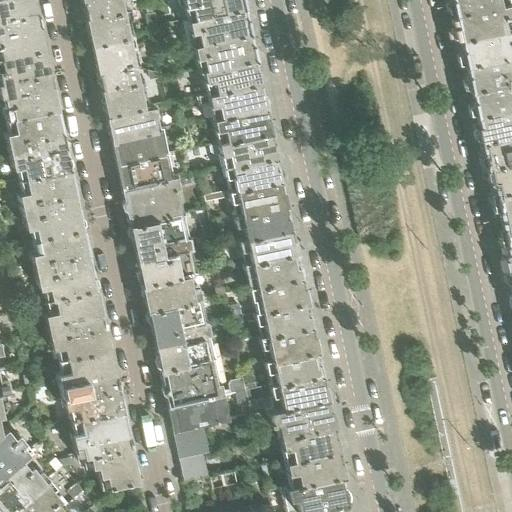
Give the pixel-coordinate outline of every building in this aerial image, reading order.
[(33,11),(30,0),(0,0),(0,28),(6,27),(4,18),(33,11)] [(104,0),(79,0),(82,15),(97,12),(96,6),(106,4),(104,0)] [(82,15),(88,43),(130,34),(126,18),(130,17),(127,6),(120,8),(118,0),(104,0),(106,4),(96,6),(97,12),(82,15)] [(186,19),(240,6),(242,2),(241,0),(177,0),(178,5),(183,4),(186,19)] [(448,11),(451,14),(507,1),(506,0),(446,0),(446,1),(448,11)] [(511,25),(507,1),(451,14),(453,22),(452,27),(452,31),(454,36),(457,39),(511,27),(511,25)] [(191,44),(245,32),(248,27),(247,19),(242,16),(240,6),(186,19),(181,20),(184,30),(188,29),(191,44)] [(0,55),(41,48),(33,11),(4,18),(6,27),(0,28),(0,55)] [(155,25),(153,12),(144,14),(146,26),(155,25)] [(459,61),(463,65),(511,53),(511,27),(457,39),(459,48),(457,52),(459,61)] [(193,55),(196,68),(251,57),(253,53),(253,49),(251,44),(247,41),(245,32),(191,44),(186,45),(189,57),(193,55)] [(118,66),(134,63),(134,61),(139,60),(136,50),(133,51),(130,34),(88,43),(97,82),(111,79),(110,74),(119,72),(118,66)] [(17,78),(46,72),(43,62),(41,48),(0,55),(0,94),(20,90),(17,78)] [(468,92),(511,81),(511,53),(463,65),(464,73),(462,78),(464,87),(468,90),(468,92)] [(204,93),(256,83),(259,78),(257,69),(252,66),(251,57),(196,68),(196,69),(199,69),(204,93)] [(97,82),(103,113),(142,105),(139,90),(142,89),(139,78),(137,78),(134,63),(118,66),(119,72),(110,74),(111,79),(97,82)] [(197,74),(196,69),(180,72),(182,78),(197,74)] [(53,107),(46,72),(17,78),(20,90),(0,94),(0,101),(1,106),(0,106),(0,116),(0,118),(3,118),(53,107)] [(473,116),(474,118),(511,108),(511,81),(468,92),(470,98),(468,103),(469,108),(470,112),(473,116)] [(206,101),(209,117),(261,107),(263,102),(263,98),(261,93),(258,90),(256,83),(204,93),(197,95),(198,103),(206,101)] [(164,101),(158,102),(159,109),(174,107),(172,100),(164,101)] [(109,138),(157,128),(152,104),(152,103),(142,105),(103,113),(109,138)] [(30,138),(58,131),(53,107),(3,118),(6,131),(2,131),(8,156),(33,151),(30,138)] [(215,141),(266,131),(268,127),(269,122),(266,118),(263,115),(261,107),(209,117),(215,141)] [(472,124),(476,143),(511,134),(511,108),(474,118),(475,124),(472,124)] [(109,138),(119,186),(174,173),(175,175),(186,173),(181,154),(185,152),(184,149),(192,147),(187,122),(175,125),(179,149),(165,152),(159,128),(157,128),(109,138)] [(66,168),(58,131),(30,138),(33,151),(8,156),(10,166),(15,165),(16,169),(18,178),(66,168)] [(220,165),(271,156),(275,151),(273,142),(268,139),(266,131),(215,141),(207,143),(210,151),(218,154),(220,165)] [(511,134),(476,143),(481,167),(511,160),(511,134)] [(225,177),(227,189),(276,180),(279,175),(279,171),(277,166),(273,163),(271,156),(220,165),(223,177),(225,177)] [(491,192),(511,186),(511,160),(481,167),(484,180),(489,182),(491,192)] [(43,199),(72,192),(66,168),(18,178),(20,189),(13,190),(19,217),(45,212),(43,199)] [(119,186),(127,224),(182,212),(177,187),(175,175),(174,173),(119,186)] [(190,183),(188,173),(178,175),(180,185),(190,183)] [(231,214),(282,204),(285,199),(283,191),(278,188),(276,180),(227,189),(226,190),(228,202),(230,201),(233,213),(231,214)] [(494,208),(496,217),(511,213),(511,186),(491,192),(487,196),(489,205),(494,208)] [(222,196),(221,190),(211,193),(212,199),(222,196)] [(79,228),(72,192),(43,199),(45,212),(19,217),(22,229),(28,228),(30,238),(79,228)] [(237,239),(287,228),(290,224),(288,215),(284,212),(282,204),(231,214),(234,227),(235,226),(238,238),(237,238),(237,239)] [(187,237),(182,212),(127,224),(134,259),(162,253),(160,243),(187,237)] [(497,243),(502,242),(511,239),(511,213),(496,217),(498,226),(495,230),(497,243)] [(26,250),(32,278),(58,272),(55,258),(84,252),(79,228),(30,238),(32,248),(26,250)] [(287,228),(237,239),(239,249),(241,249),(243,261),(292,252),(294,248),(295,243),(292,239),(289,236),(287,228)] [(212,244),(210,233),(197,236),(199,247),(212,244)] [(140,283),(194,271),(188,240),(187,237),(160,243),(162,253),(134,259),(140,283)] [(503,269),(511,266),(511,239),(502,242),(504,251),(500,256),(503,269)] [(92,289),(84,252),(55,258),(58,272),(32,278),(34,287),(40,286),(43,300),(92,289)] [(248,285),(297,277),(300,272),(299,263),(294,261),(292,252),(243,261),(241,262),(244,275),(246,274),(248,285)] [(226,265),(224,255),(216,256),(218,267),(226,265)] [(22,275),(19,265),(9,268),(11,278),(22,275)] [(231,276),(229,266),(219,268),(221,278),(231,276)] [(511,266),(503,269),(508,295),(511,293),(511,266)] [(143,298),(145,310),(200,297),(198,287),(194,288),(191,273),(194,272),(194,271),(140,283),(141,289),(143,298)] [(254,311),(302,301),(306,296),(304,288),(299,285),(297,277),(248,285),(246,286),(249,298),(251,298),(254,311)] [(97,312),(92,289),(43,300),(41,300),(45,313),(38,315),(43,335),(70,330),(67,319),(97,312)] [(179,327),(205,321),(205,320),(201,321),(200,313),(196,298),(200,298),(200,297),(145,310),(152,344),(181,337),(179,327)] [(259,334),(308,325),(310,321),(310,317),(310,316),(308,312),(304,309),(302,301),(254,311),(252,311),(255,323),(257,323),(259,334)] [(239,313),(237,303),(228,305),(231,315),(239,313)] [(105,348),(97,312),(67,319),(70,330),(43,335),(45,347),(53,345),(55,358),(79,353),(105,348)] [(210,347),(205,321),(179,327),(181,337),(152,344),(158,368),(212,356),(210,347)] [(31,325),(33,336),(40,335),(37,324),(31,325)] [(33,336),(31,325),(20,328),(22,339),(33,336)] [(264,358),(313,349),(316,345),(314,336),(309,333),(308,325),(257,335),(260,347),(261,346),(264,358)] [(237,352),(234,341),(228,343),(227,345),(229,354),(237,352)] [(84,377),(110,372),(105,348),(79,353),(55,358),(58,370),(53,372),(55,379),(44,382),(44,386),(46,396),(47,399),(59,397),(59,395),(86,389),(84,377)] [(268,383),(318,374),(321,369),(319,361),(314,357),(313,349),(264,358),(261,359),(264,371),(265,371),(268,383)] [(217,381),(212,356),(158,368),(166,405),(221,393),(218,381),(217,381)] [(118,407),(110,372),(84,377),(86,389),(59,395),(59,397),(61,406),(66,406),(68,418),(118,407)] [(271,409),(323,398),(325,394),(326,389),(325,389),(323,385),(320,382),(318,374),(268,383),(244,389),(246,399),(267,395),(270,407),(271,409)] [(242,388),(239,377),(225,380),(227,391),(242,388)] [(34,399),(46,396),(44,386),(32,388),(34,399)] [(166,405),(171,429),(200,423),(226,418),(222,402),(240,399),(238,390),(221,393),(166,405)] [(276,436),(329,425),(331,421),(331,416),(331,415),(329,411),(325,407),(323,398),(271,409),(270,407),(264,409),(267,422),(273,421),(276,436)] [(247,403),(240,404),(242,414),(249,412),(247,403)] [(123,432),(118,407),(68,418),(71,430),(68,432),(73,456),(79,455),(99,450),(96,438),(123,432)] [(260,416),(258,411),(243,415),(244,420),(260,416)] [(200,423),(171,429),(177,457),(201,451),(206,450),(200,423)] [(282,461),(334,450),(336,445),(336,441),(334,436),(331,434),(329,425),(276,436),(282,461)] [(0,472),(18,457),(28,448),(21,440),(22,439),(14,431),(10,434),(4,428),(0,431),(0,472)] [(99,450),(79,455),(81,466),(93,463),(98,486),(133,480),(126,445),(123,432),(96,438),(99,450)] [(282,461),(287,483),(336,473),(336,475),(339,474),(341,470),(342,465),(339,461),(336,458),(334,450),(282,461)] [(201,451),(177,457),(182,481),(206,475),(201,451)] [(56,511),(61,508),(53,499),(57,497),(49,488),(53,485),(38,468),(35,471),(28,462),(25,465),(18,457),(0,472),(0,511),(56,511)] [(54,470),(61,464),(54,457),(48,462),(54,470)] [(270,473),(268,463),(260,465),(262,475),(270,473)] [(292,511),(299,511),(298,511),(316,511),(317,511),(316,507),(342,502),(344,498),(345,494),(345,489),(342,486),(338,484),(336,475),(336,473),(287,483),(278,485),(283,511),(292,511)] [(98,497),(90,488),(82,490),(92,502),(98,497)] [(195,503),(192,492),(185,493),(188,505),(195,503)]
